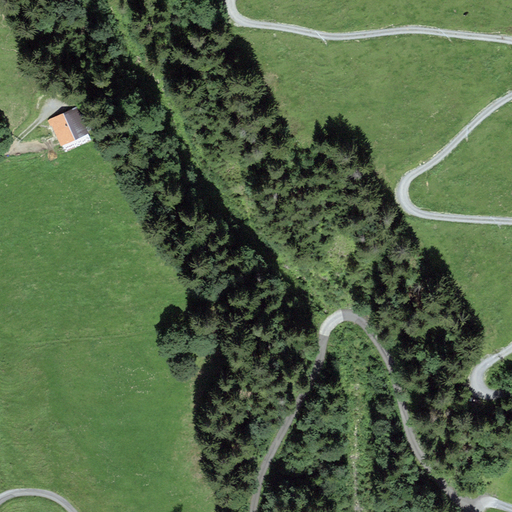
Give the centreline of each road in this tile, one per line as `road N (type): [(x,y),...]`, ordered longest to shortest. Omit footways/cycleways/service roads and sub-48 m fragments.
road 1 (track): [(469,510),(407,424),(375,342),(352,315),(340,313),(324,328),(307,389),(265,459),(251,511)]
road 2 (track): [(511,42),(423,30),(327,37),(243,23),(231,15),(229,0)]
road 3 (track): [(511,222),(420,214),(400,195),(406,179),(511,95)]
